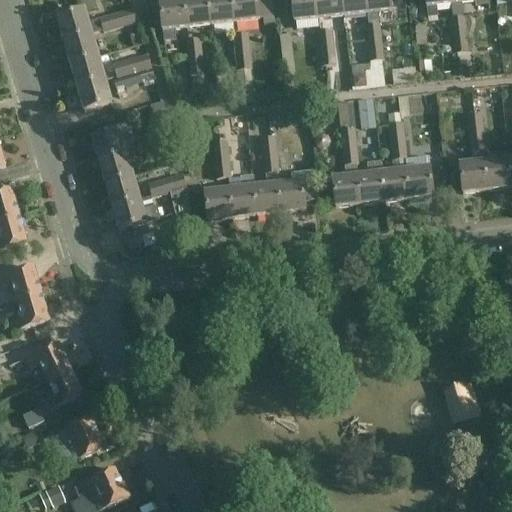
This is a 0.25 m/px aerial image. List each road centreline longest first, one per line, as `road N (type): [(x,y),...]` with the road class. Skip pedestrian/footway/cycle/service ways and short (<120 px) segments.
road 1 (residential): [(148,275),(511,241)]
road 2 (residential): [(148,275),(113,274),(81,249),(0,2)]
road 3 (residential): [(188,511),(105,328),(116,294),(148,275)]
